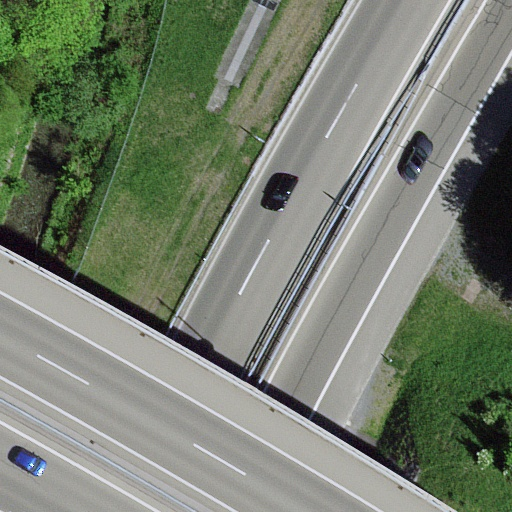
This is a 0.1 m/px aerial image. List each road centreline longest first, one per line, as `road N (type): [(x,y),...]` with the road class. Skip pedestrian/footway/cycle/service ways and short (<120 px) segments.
road 1 (motorway): [(407,0),(223,332),(136,511)]
road 2 (motorway): [(240,511),(386,212),(511,4)]
road 3 (track): [(343,511),(511,187)]
road 4 (motorway): [(307,511),(0,336)]
